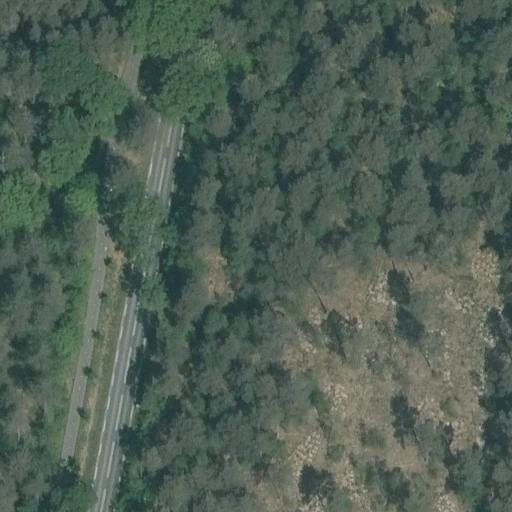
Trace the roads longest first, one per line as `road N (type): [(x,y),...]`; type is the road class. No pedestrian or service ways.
road 1 (secondary): [(189,0),(94,511)]
road 2 (track): [(0,270),(123,142)]
